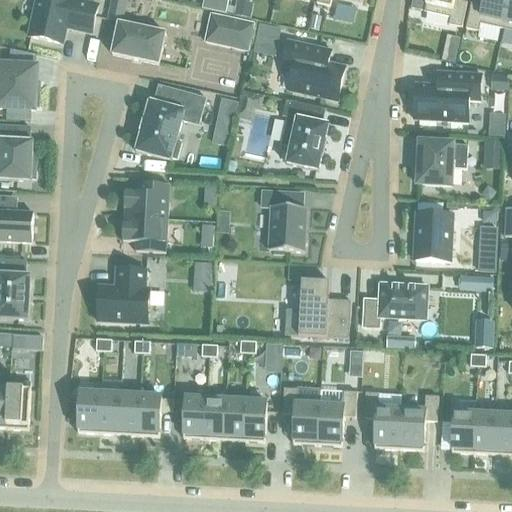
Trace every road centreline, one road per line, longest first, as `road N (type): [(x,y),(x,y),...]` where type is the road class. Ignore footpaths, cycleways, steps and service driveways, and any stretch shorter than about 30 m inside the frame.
road 1 (residential): [(76,215),(47,502)]
road 2 (residential): [(76,215),(90,195),(113,102),(95,87),(78,91),(68,196)]
road 3 (residential): [(372,135),(358,153),(349,192),(347,248),(359,254),(380,240),(381,159)]
road 4 (residential): [(47,502),(253,511)]
road 5 (residential): [(396,0),(372,135)]
